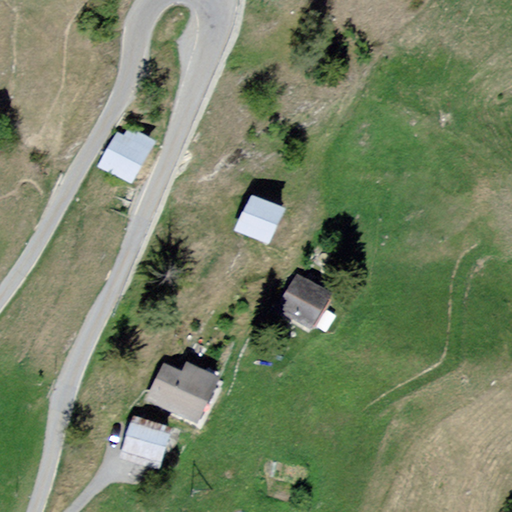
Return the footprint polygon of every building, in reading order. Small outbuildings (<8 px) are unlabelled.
[(155,143),(119,124),(96,166),(132,185),(155,143)] [(282,208),(247,192),(231,228),(267,243),(282,208)] [(331,293),(295,272),(274,309),(310,330),(331,293)] [(180,373),(161,364),(143,400),(195,426),(219,378),(186,362),(180,373)] [(171,427),(131,415),(120,452),(159,465),(171,427)]
